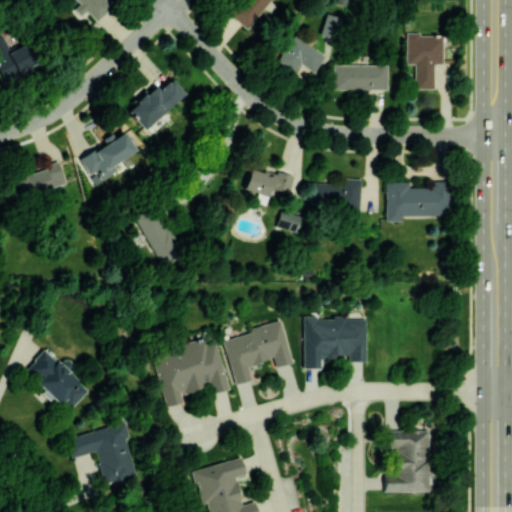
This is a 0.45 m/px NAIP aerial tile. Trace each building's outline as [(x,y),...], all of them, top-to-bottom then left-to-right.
[(94,22),(112,5),(107,0),(76,0),(79,3),(77,5),(94,22)] [(245,27),(269,0),(239,0),(228,12),(245,27)] [(318,32),(333,38),(340,17),(325,12),(318,32)] [(8,50),(1,33),(0,33),(0,68),(4,78),(37,65),(28,42),(8,50)] [(433,87),(432,63),(442,62),(441,33),(405,34),(405,63),(414,63),(414,88),(433,87)] [(325,55),(294,34),(275,60),(294,72),(300,63),(313,72),(325,55)] [(332,88),(386,89),(387,64),(333,63),(332,88)] [(142,128),(184,93),(171,77),(157,88),(154,85),(126,108),(142,128)] [(135,151),(124,131),(78,157),(88,174),(95,169),(97,172),(135,151)] [(64,186),(60,164),(16,172),(20,193),(64,186)] [(293,174),(275,170),(274,174),(248,168),(243,188),(257,192),(254,200),(265,203),(269,187),(288,192),(293,174)] [(359,208),(360,177),(340,177),(340,183),(312,182),(311,207),(359,208)] [(402,214),(447,214),(447,180),(430,180),(430,186),(408,186),(408,180),(385,180),(385,220),(402,220),(402,214)] [(156,206),(134,217),(160,265),(182,253),(156,206)] [(300,214),(279,209),(275,225),(296,230),(300,214)] [(302,367),(320,367),(319,358),(329,358),(329,354),(348,354),(348,361),(365,360),(364,316),(302,316),(302,367)] [(233,383),(251,379),(247,364),(273,358),(275,365),(291,361),(282,322),(222,335),(233,383)] [(164,406),(182,401),(179,392),(209,384),(211,392),(227,388),(215,341),(204,344),(203,341),(151,354),(164,406)] [(87,389),(44,347),(26,365),(38,376),(36,379),(43,387),(39,391),(47,400),(51,396),(66,410),(87,389)] [(135,477),(125,437),(128,436),(124,422),(66,436),(70,456),(95,450),(103,484),(135,477)] [(427,491),(428,430),(385,429),(385,446),(396,446),(395,474),(383,474),(383,490),(427,491)] [(256,511),(254,500),(240,503),(235,475),(244,473),(241,457),(193,467),(202,511),(256,511)]
